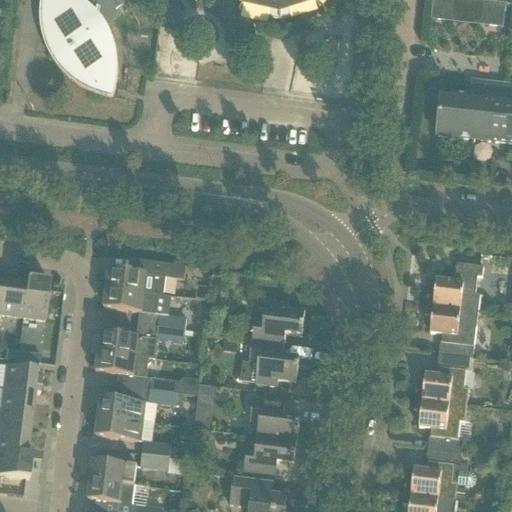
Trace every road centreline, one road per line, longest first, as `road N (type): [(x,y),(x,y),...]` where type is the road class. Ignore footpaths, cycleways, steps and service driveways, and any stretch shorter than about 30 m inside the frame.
road 1 (residential): [(0,253),(67,263),(82,285),(56,511)]
road 2 (residential): [(325,167),(337,141),(331,126),(187,99),(166,106),(155,150)]
road 3 (tertiary): [(228,198),(0,168)]
road 4 (unclassified): [(393,212),(387,173),(404,0)]
road 5 (residential): [(325,167),(155,150)]
road 6 (residential): [(155,150),(0,130)]
road 7 (tertiary): [(345,511),(360,356)]
road 8 (tertiary): [(346,241),(287,200),(228,198)]
road 9 (tertiary): [(360,356),(371,332),(370,294),(346,241)]
